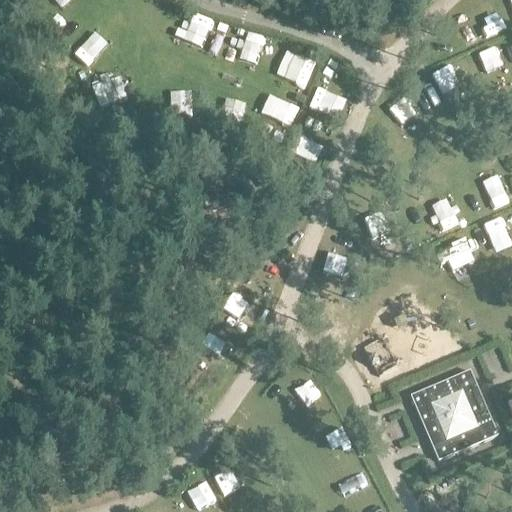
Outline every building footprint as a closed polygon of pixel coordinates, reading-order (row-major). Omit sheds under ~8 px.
[(74,0),(48,0),(44,4),(61,23),(79,5),(74,0)] [(297,67),(290,84),(314,94),(321,76),(297,67)] [(115,70),(82,71),(83,96),(101,95),(101,82),(115,82),(115,70)] [(272,127),(293,136),(301,116),(279,108),(272,127)] [(497,252),(488,269),(499,275),(508,258),(497,252)] [(491,315),(503,298),(476,280),(465,296),(491,315)] [(221,335),(210,339),(221,365),(231,361),(221,335)] [(471,373),(411,399),(439,464),(498,438),(471,373)] [(306,449),(322,436),(312,425),(296,438),(306,449)]
